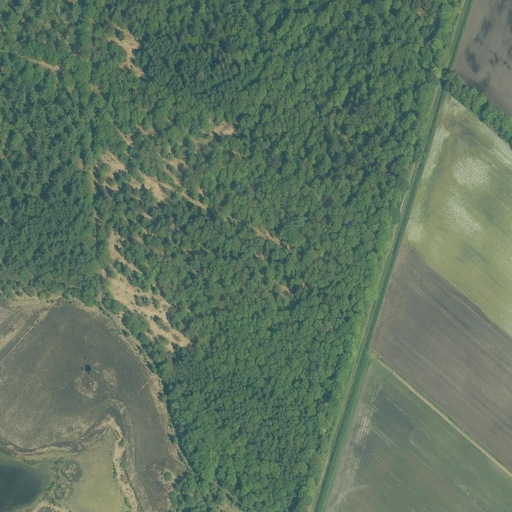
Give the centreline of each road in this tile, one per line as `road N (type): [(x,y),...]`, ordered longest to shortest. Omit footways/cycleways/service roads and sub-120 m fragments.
road 1 (track): [(97,0),(91,88),(101,302),(152,361),(187,461),(252,511)]
road 2 (track): [(393,228),(0,50)]
road 3 (track): [(393,228),(307,511)]
road 4 (track): [(511,141),(439,79),(393,228)]
